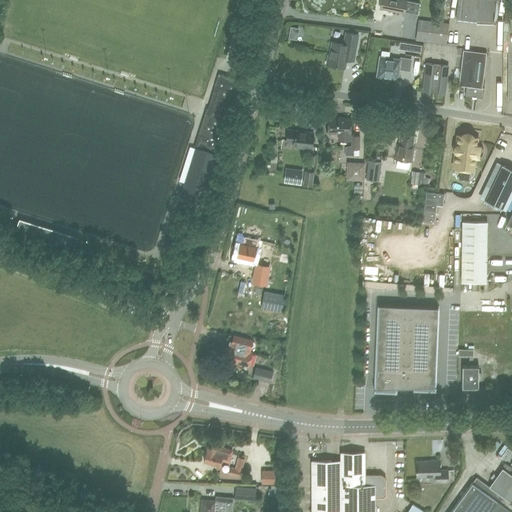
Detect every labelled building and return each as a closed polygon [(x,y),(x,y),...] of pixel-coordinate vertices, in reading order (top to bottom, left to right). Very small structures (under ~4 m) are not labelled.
[(381,0),(380,9),(389,11),(403,13),(404,11),(417,14),(420,3),(401,0),(381,0)] [(457,0),(455,20),(476,22),(476,19),(496,19),(498,0),(457,0)] [(415,40),(445,44),(448,23),(418,19),(415,40)] [(288,38),(296,39),(298,28),(290,27),(288,38)] [(344,44),(332,42),(329,55),(328,55),(326,64),(344,67),(346,59),(353,60),(358,35),(346,32),(344,44)] [(421,44),(399,41),(398,48),(420,51),(421,44)] [(486,52),(462,49),(458,85),(466,86),(465,96),(483,98),(484,88),(482,87),(486,52)] [(378,54),(376,77),(397,79),(399,69),(409,70),(411,57),(400,56),(400,57),(378,54)] [(444,94),(448,66),(426,63),(422,91),(444,94)] [(204,114),(193,148),(195,148),(180,197),(201,203),(216,155),(218,156),(231,115),(228,114),(235,92),(238,93),(242,81),(218,74),(206,114),(204,114)] [(339,133),(338,140),(349,140),(353,140),(353,142),(351,142),(351,148),(345,148),(345,155),(353,155),(353,149),(358,149),(359,136),(350,136),(350,118),(328,118),(328,132),(339,133)] [(313,147),(313,141),(314,134),(286,130),(285,141),(293,142),(292,144),(294,144),(294,146),(300,147),(301,145),(313,147)] [(397,144),(395,159),(411,161),(414,144),(412,144),(414,135),(400,133),(398,144),(397,144)] [(455,152),(454,163),(472,166),(474,156),(477,156),(478,156),(479,156),(480,156),(481,155),(481,154),(482,154),(482,153),(483,152),(483,151),(483,150),(482,149),(482,148),(481,147),(480,146),(479,146),(475,145),(476,137),(472,137),(470,134),(467,133),(464,133),(461,135),(458,135),(456,145),(455,146),(455,147),(454,149),(455,151),(455,152)] [(368,160),(366,179),(378,181),(381,162),(368,160)] [(511,185),(511,169),(501,164),(484,201),(501,209),(511,185)] [(412,170),(410,183),(428,186),(429,178),(424,177),(425,172),(412,170)] [(311,185),(313,172),(305,171),(303,184),(311,185)] [(301,183),(302,177),(285,174),(284,181),(301,183)] [(359,182),(356,182),(356,184),(354,184),(353,194),(361,195),(362,184),(359,184),(359,182)] [(426,192),(422,221),(428,222),(433,223),(435,211),(436,205),(442,206),(443,194),(426,192)] [(77,236),(19,218),(15,229),(73,248),(77,236)] [(487,222),(462,221),(461,282),(486,282),(487,222)] [(239,244),(236,258),(252,262),(255,248),(257,241),(241,237),(240,244),(239,244)] [(268,269),(255,267),(253,282),(265,284),(268,269)] [(281,311),(282,304),(276,303),(277,294),(264,291),(261,307),(281,311)] [(375,384),(378,388),(431,386),(434,382),(437,307),(378,304),(375,384)] [(252,340),(233,335),(230,347),(228,346),(226,352),(225,352),(224,357),(225,357),(225,359),(248,365),(251,352),(249,352),(250,347),(254,345),(252,341),(252,340)] [(478,388),(478,379),(481,379),(481,368),(478,368),(478,366),(462,366),(461,387),(478,388)] [(272,371),(255,367),(252,379),(270,383),(272,371)] [(208,442),(204,459),(219,463),(221,458),(227,460),(228,454),(215,451),(216,444),(208,442)] [(507,448),(500,457),(505,460),(511,451),(507,448)] [(340,461),(340,511),(374,511),(374,497),(381,497),(384,494),(384,479),(382,479),(378,475),(376,477),(374,475),(372,475),(370,477),(368,475),(366,475),(364,477),(364,452),(340,453),(340,461)] [(229,473),(240,476),(244,458),(237,456),(235,467),(230,466),(229,473)] [(419,469),(419,476),(436,476),(436,482),(448,482),(448,469),(439,469),(439,459),(431,459),(431,461),(416,461),(416,469),(419,469)] [(310,511),(340,511),(340,461),(311,461),(310,511)] [(276,469),(261,469),(261,484),(276,484),(276,469)] [(511,511),(511,474),(510,473),(493,498),(472,483),(476,478),(480,480),(476,477),(450,511),(511,511)] [(255,487),(235,485),(234,498),(254,500),(255,487)] [(225,511),(226,511),(231,511),(232,498),(220,497),(220,502),(215,501),(201,499),(199,511),(225,511)] [(412,503),(406,511),(430,511),(432,509),(418,500),(414,505),(412,503)]
